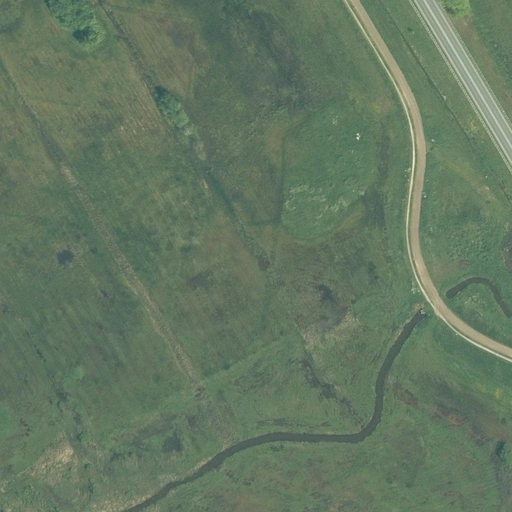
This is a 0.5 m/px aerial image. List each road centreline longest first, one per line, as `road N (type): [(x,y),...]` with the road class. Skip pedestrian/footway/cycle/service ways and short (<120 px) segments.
road 1 (track): [(352,0),(416,113),(421,154),(413,235),(426,285),(459,326),(511,355)]
road 2 (trunk): [(511,148),(423,0)]
